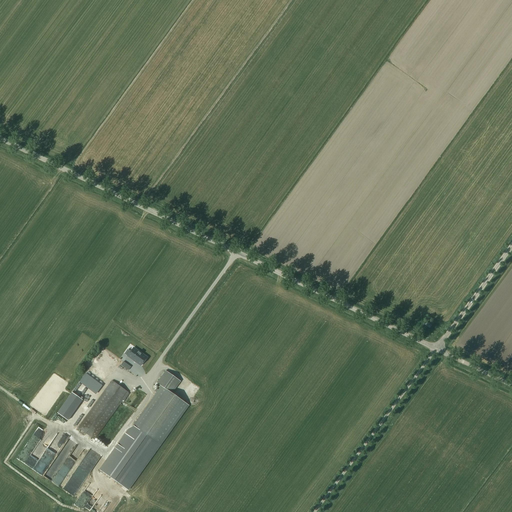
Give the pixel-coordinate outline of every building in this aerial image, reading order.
[(137,349),(131,358),(144,367),(150,359),(137,349)] [(97,366),(113,374),(118,364),(102,356),(97,366)] [(134,427),(160,445),(188,405),(172,394),(181,381),(166,371),(157,383),(162,387),(134,427)] [(104,385),(87,373),(81,382),(97,394),(104,385)] [(129,393),(116,383),(113,381),(112,380),(109,384),(108,382),(104,388),(104,392),(78,428),(95,440),(120,405),(123,400),(129,393)] [(68,421),(71,416),(61,408),(57,413),(68,421)] [(158,448),(135,431),(131,438),(126,434),(100,470),(128,490),(158,448)] [(57,456),(70,436),(64,432),(51,451),(57,456)] [(64,443),(46,477),(62,485),(75,460),(74,459),(76,455),(70,452),(72,448),(64,443)] [(93,462),(99,454),(91,449),(86,457),(93,462)] [(87,472),(89,474),(93,468),(92,467),(94,464),(85,459),(82,463),(86,465),(87,463),(89,464),(88,467),(89,468),(87,472)] [(90,490),(79,505),(84,509),(96,494),(90,490)] [(98,510),(105,501),(97,496),(91,506),(98,510)]
